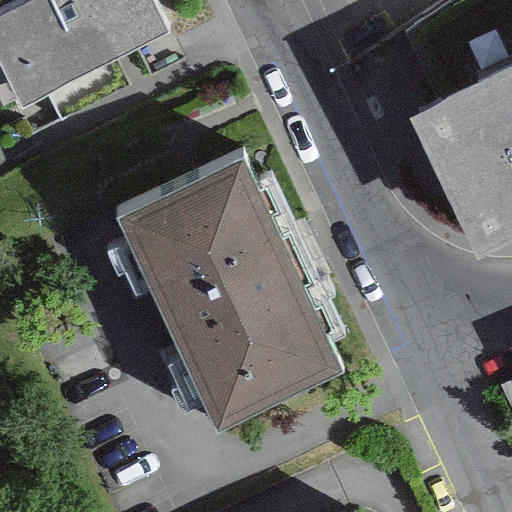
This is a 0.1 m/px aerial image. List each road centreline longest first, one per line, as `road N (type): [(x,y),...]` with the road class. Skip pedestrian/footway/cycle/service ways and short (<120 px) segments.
road 1 (residential): [(262,0),(427,335)]
road 2 (residential): [(427,335),(507,511)]
